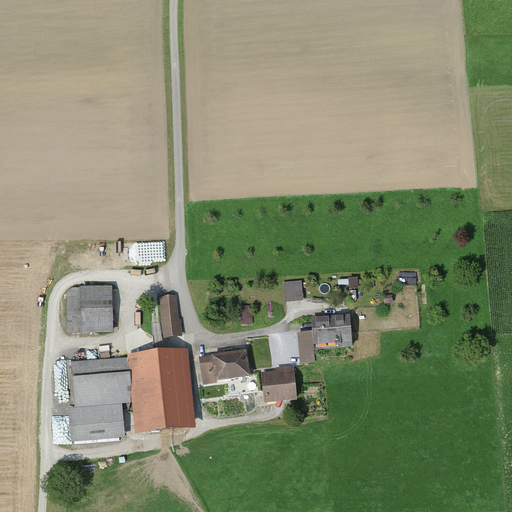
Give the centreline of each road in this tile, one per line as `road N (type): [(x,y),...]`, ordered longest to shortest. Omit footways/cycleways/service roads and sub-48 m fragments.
road 1 (unclassified): [(191,345),(178,271),(175,0)]
road 2 (track): [(41,511),(53,318),(69,280),(137,281),(178,271)]
